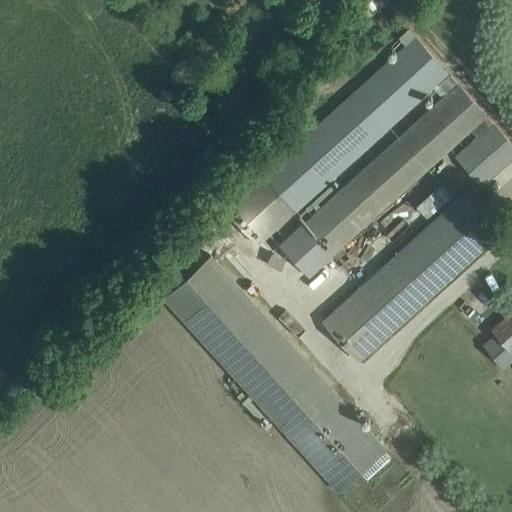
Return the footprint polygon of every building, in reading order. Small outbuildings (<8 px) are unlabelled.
[(245,31),(257,17),(252,13),(240,26),(245,31)] [(392,55),(223,207),(258,245),(425,95),(427,94),(438,83),(447,93),(301,225),(330,257),(342,246),(365,226),(402,192),(471,130),(476,136),(454,155),(481,184),(511,156),(511,144),(409,29),(399,38),(405,44),(395,53),(394,54),(393,55),(392,55)] [(189,124),(181,124),(182,142),(191,141),(189,124)] [(331,191),(337,185),(334,182),(325,190),(316,198),(305,208),(308,211),(314,206),(316,208),(319,205),(317,203),(321,200),(331,191)] [(462,194),(393,257),(321,319),(357,360),(428,297),(498,234),(462,194)] [(511,252),(511,253),(511,311),(491,330),(495,335),(483,345),(502,367),(511,358),(511,352),(510,350),(511,348),(511,252)] [(210,254),(163,296),(339,491),(386,449),(372,433),(378,427),(372,421),(366,427),(210,254)] [(241,391),(237,395),(263,424),(268,420),(249,400),(251,398),(248,395),(246,396),(241,391)]
